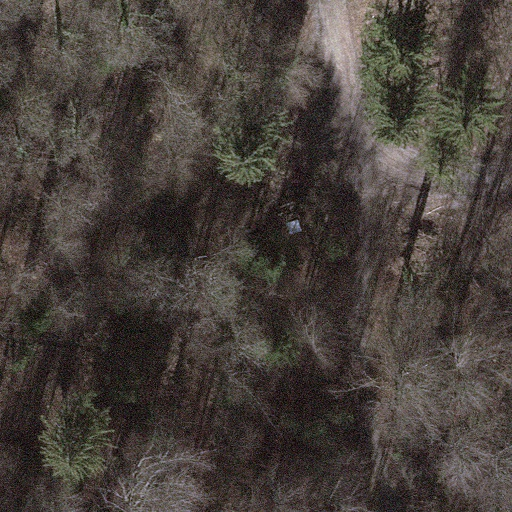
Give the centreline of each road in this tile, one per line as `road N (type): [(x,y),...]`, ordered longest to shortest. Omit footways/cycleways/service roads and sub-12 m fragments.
road 1 (track): [(386,511),(363,456),(363,142)]
road 2 (track): [(363,142),(453,181),(511,180)]
road 3 (track): [(363,142),(335,82),(330,0)]
